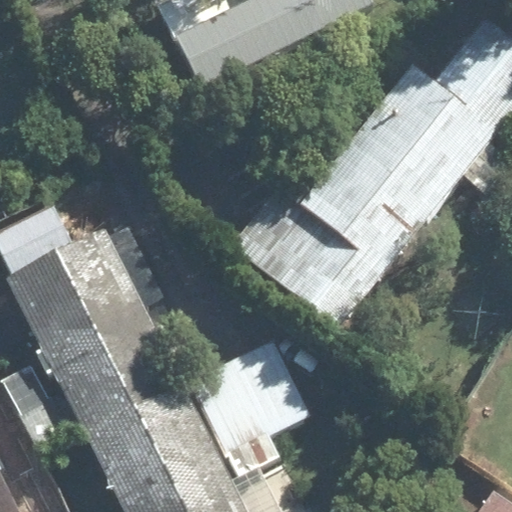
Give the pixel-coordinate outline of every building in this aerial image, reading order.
[(375,13),(368,0),(268,0),(177,47),(204,101),(375,13)] [(493,152),(511,128),(511,54),(487,34),(444,89),(417,68),(312,202),(280,176),(225,246),(341,337),(463,182),(485,200),(511,166),(493,152)] [(55,217),(0,243),(0,255),(69,398),(52,407),(37,376),(8,390),(46,468),(91,447),(122,511),(306,511),(271,439),(315,418),(281,348),(181,396),(140,311),(159,302),(123,228),(72,252),(55,217)] [(22,511),(0,468),(0,511),(22,511)] [(511,511),(511,504),(492,492),(479,511),(511,511)]
